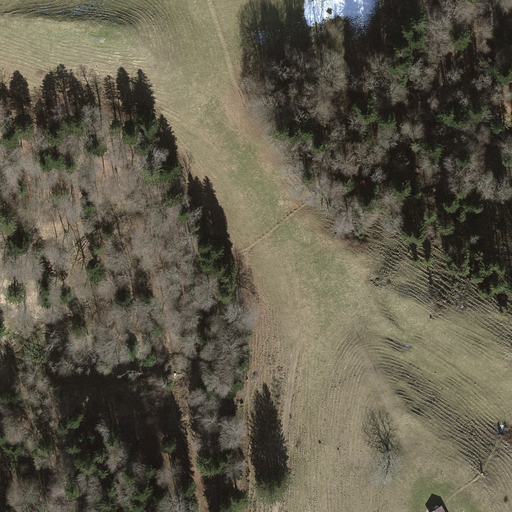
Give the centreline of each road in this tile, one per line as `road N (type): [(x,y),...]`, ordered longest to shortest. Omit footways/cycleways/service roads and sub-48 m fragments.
road 1 (track): [(296,347),(276,511)]
road 2 (track): [(37,511),(0,372)]
